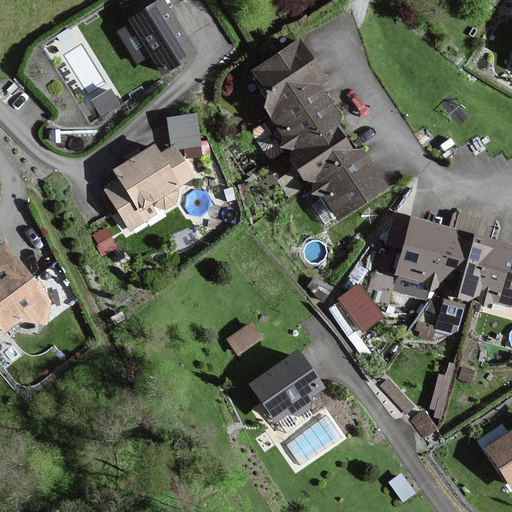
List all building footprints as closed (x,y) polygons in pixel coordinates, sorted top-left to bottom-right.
[(162,0),(157,0),(125,20),(128,25),(116,32),(137,66),(149,58),(160,77),(197,55),(162,0)] [(267,93),(264,110),(269,117),(316,86),(321,82),(296,44),(253,72),(267,93)] [(337,118),(316,86),(269,117),(290,149),(330,123),(337,118)] [(110,89),(90,101),(101,118),(121,106),(110,89)] [(116,181),(102,190),(130,234),(158,215),(153,207),(166,210),(175,204),(178,193),(176,190),(195,178),(183,159),(203,156),(196,114),(166,119),(170,147),(159,154),(153,144),(110,171),(116,181)] [(353,158),(330,123),(290,149),(313,184),(353,158)] [(383,188),(360,153),(353,158),(313,184),(336,219),(383,188)] [(477,219),(456,213),(451,231),(437,285),(443,296),(466,303),(477,299),(491,243),(472,238),(477,219)] [(395,275),(437,285),(451,231),(409,220),(395,275)] [(92,235),(97,244),(110,236),(105,227),(92,235)] [(3,242),(0,244),(0,332),(3,336),(21,324),(47,326),(50,303),(3,242)] [(511,248),(491,243),(477,299),(511,307),(511,248)] [(366,281),(341,291),(357,328),(381,317),(366,281)] [(225,339),(237,356),(262,339),(251,322),(225,339)] [(297,417),(308,410),(310,397),(320,390),(295,354),(249,385),(274,422),(286,413),(297,417)] [(511,432),(485,451),(511,490),(511,432)] [(400,473),(388,482),(402,503),(415,494),(400,473)]
